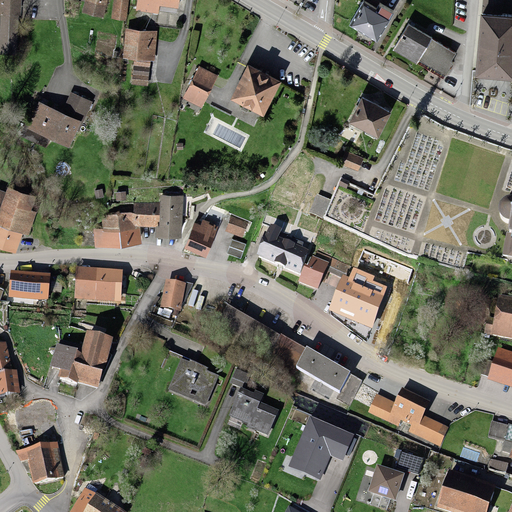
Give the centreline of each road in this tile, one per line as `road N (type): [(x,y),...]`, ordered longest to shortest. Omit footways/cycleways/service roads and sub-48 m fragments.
road 1 (residential): [(511,409),(381,363),(259,285),(167,262)]
road 2 (residential): [(167,262),(93,406),(74,416),(68,491),(55,511)]
road 3 (primary): [(511,137),(438,108),(321,39)]
road 4 (residential): [(167,262),(0,259)]
